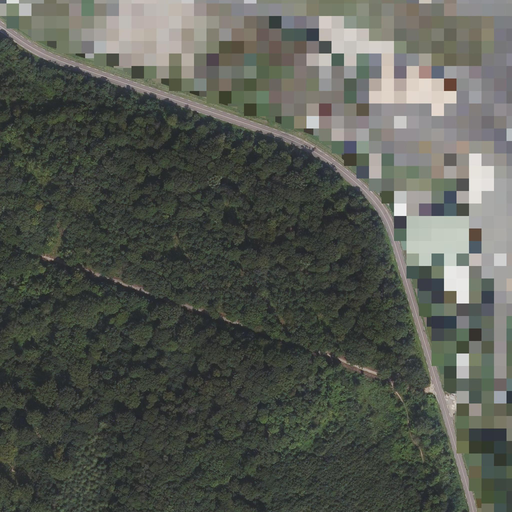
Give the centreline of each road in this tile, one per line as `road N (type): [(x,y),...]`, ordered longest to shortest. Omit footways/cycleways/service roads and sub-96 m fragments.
road 1 (secondary): [(0,25),(50,57),(307,147),(374,201),(394,240),(473,511)]
road 2 (track): [(0,242),(388,379)]
